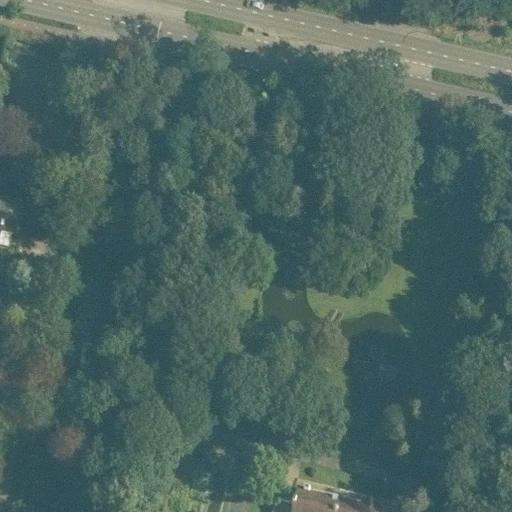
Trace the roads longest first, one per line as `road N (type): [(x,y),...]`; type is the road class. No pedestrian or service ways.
road 1 (secondary): [(133,27),(379,83)]
road 2 (secondary): [(393,42),(207,0)]
road 3 (secondary): [(379,83),(511,114)]
road 4 (secondary): [(14,0),(133,27)]
road 5 (secondary): [(511,70),(393,42)]
